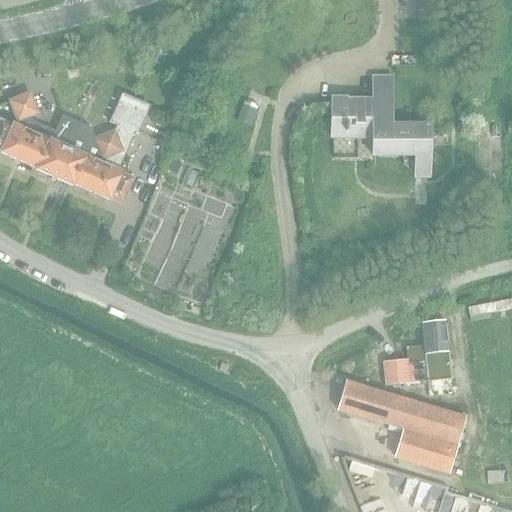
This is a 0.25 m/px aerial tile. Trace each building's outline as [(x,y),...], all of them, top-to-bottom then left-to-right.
[(0,120),(0,151),(1,151),(0,152),(0,153),(36,169),(35,170),(72,186),(73,185),(108,200),(109,199),(121,204),(132,178),(120,173),(120,172),(117,171),(134,133),(137,135),(148,109),(120,97),(109,122),(116,126),(113,133),(95,140),(90,128),(61,116),(54,132),(47,129),(32,122),(30,115),(35,113),(28,95),(10,102),(17,120),(15,126),(12,125),(12,126),(0,120)] [(427,176),(427,155),(427,126),(390,126),(390,100),(331,100),(331,138),(373,137),(373,155),(414,155),(413,176),(427,176)] [(249,127),(257,107),(243,102),(236,122),(249,127)] [(420,324),(422,346),(405,348),(406,360),(382,363),(385,386),(450,380),(444,322),(420,324)] [(337,410),(359,417),(402,430),(394,458),(446,474),(463,417),(346,381),(337,410)]
